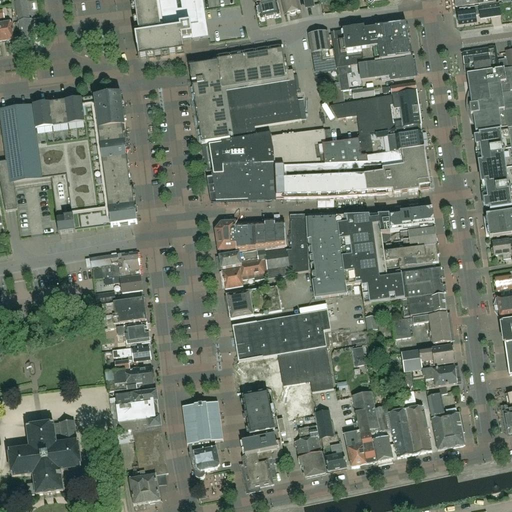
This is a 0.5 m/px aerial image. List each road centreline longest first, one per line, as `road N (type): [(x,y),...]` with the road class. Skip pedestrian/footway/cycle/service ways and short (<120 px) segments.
road 1 (residential): [(433,44),(491,458)]
road 2 (residential): [(189,511),(153,240)]
road 3 (residential): [(229,511),(491,458)]
road 4 (residential): [(431,11),(298,30),(257,44),(245,0)]
road 5 (residential): [(153,240),(134,83)]
road 6 (residential): [(153,240),(0,269)]
